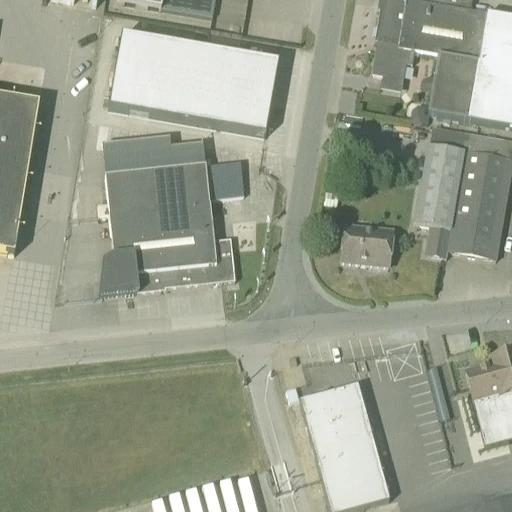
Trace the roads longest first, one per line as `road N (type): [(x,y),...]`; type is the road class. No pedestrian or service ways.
road 1 (unknown): [(18,358),(61,105),(59,73),(16,0)]
road 2 (residential): [(276,326),(333,0)]
road 3 (unclassified): [(0,360),(276,326)]
road 4 (residential): [(276,326),(511,304)]
